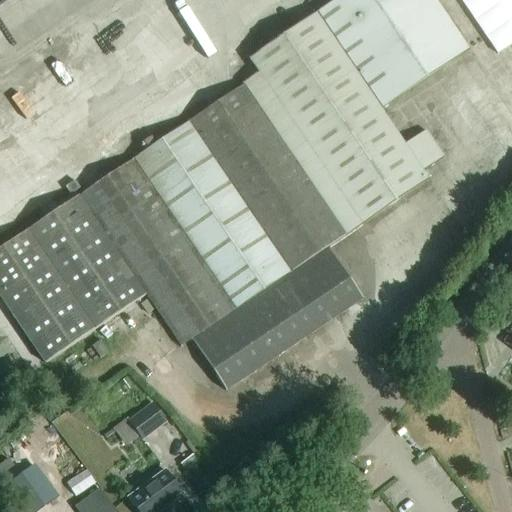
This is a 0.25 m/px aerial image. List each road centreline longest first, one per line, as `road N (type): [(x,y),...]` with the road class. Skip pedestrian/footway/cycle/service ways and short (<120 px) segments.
road 1 (residential): [(270,511),(387,409),(454,323)]
road 2 (residential): [(454,323),(504,511)]
